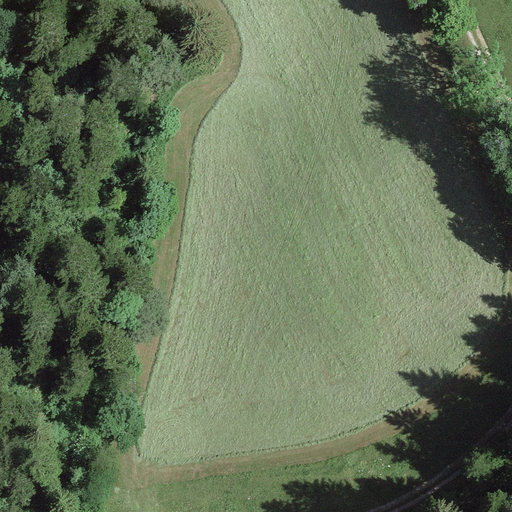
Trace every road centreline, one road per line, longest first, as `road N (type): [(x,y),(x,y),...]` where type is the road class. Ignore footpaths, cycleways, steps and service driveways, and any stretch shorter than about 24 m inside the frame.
road 1 (track): [(397,511),(511,421)]
road 2 (track): [(511,122),(457,0)]
